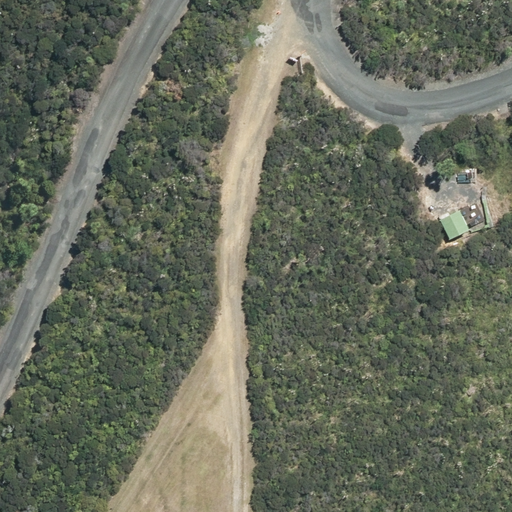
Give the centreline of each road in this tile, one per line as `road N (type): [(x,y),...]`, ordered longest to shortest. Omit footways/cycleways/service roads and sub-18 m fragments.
road 1 (track): [(249,511),(233,326),(241,154),(276,52),(323,11)]
road 2 (track): [(125,511),(233,326)]
